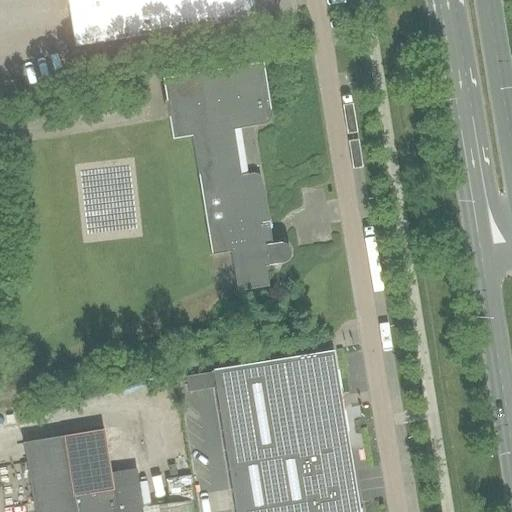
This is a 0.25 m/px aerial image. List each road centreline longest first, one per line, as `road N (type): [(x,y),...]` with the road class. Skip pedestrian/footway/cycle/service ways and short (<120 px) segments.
road 1 (unclassified): [(399,511),(315,0)]
road 2 (primary): [(440,0),(481,259)]
road 3 (primary): [(481,259),(511,444)]
road 4 (primary): [(511,147),(488,0)]
